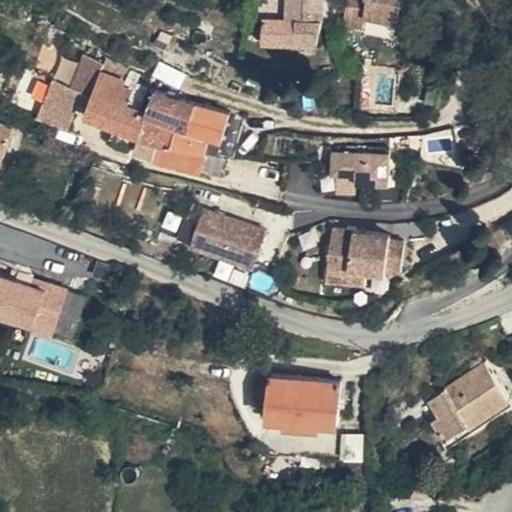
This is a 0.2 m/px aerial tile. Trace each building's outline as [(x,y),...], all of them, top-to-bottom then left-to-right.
[(306,0),(307,29),(340,32),(337,0),(306,0)] [(361,0),(350,45),(376,49),(381,27),(412,33),(419,0),(361,0)] [(342,55),(340,32),(307,29),(287,27),(288,55),(342,55)] [(116,98),(154,110),(158,97),(147,93),(147,89),(123,80),(116,98)] [(68,120),(84,125),(93,128),(100,113),(111,120),(129,127),(127,133),(149,141),(146,147),(161,152),(173,115),(168,114),(154,110),(116,98),(111,96),(79,86),(68,120)] [(182,95),(173,115),(190,120),(198,100),(182,95)] [(198,100),(190,120),(182,142),(255,164),(265,123),(198,100)] [(158,160),(249,185),(255,164),(182,142),(190,120),(173,115),(161,152),(158,160)] [(0,149),(34,161),(43,134),(9,122),(8,126),(0,123),(0,149)] [(0,149),(0,158),(31,169),(34,161),(0,149)] [(354,166),(414,166),(414,157),(354,156),(354,166)] [(413,189),(414,166),(354,166),(354,181),(377,181),(377,190),(413,189)] [(271,225),(206,203),(193,240),(258,262),(271,225)] [(414,241),(356,235),(350,278),(374,280),(375,275),(389,276),(409,278),(411,273),(426,276),(429,246),(413,244),(414,241)] [(0,262),(0,268),(10,272),(12,266),(0,262)] [(10,272),(0,268),(0,307),(56,326),(77,333),(90,292),(70,285),(68,291),(54,286),(10,272)] [(374,280),(350,278),(349,285),(388,290),(389,276),(375,275),(374,280)] [(68,291),(70,285),(55,280),(54,286),(68,291)] [(77,333),(56,326),(54,332),(75,338),(77,333)] [(511,359),(440,406),(451,421),(511,390),(511,359)] [(346,385),(285,381),(282,423),(345,425),(346,385)] [(511,390),(451,421),(467,447),(468,448),(474,444),(511,418),(511,390)] [(484,458),(474,444),(468,448),(467,447),(459,452),(469,467),(484,458)]
